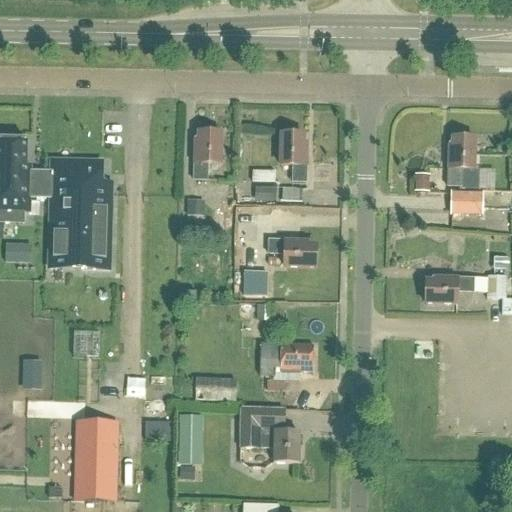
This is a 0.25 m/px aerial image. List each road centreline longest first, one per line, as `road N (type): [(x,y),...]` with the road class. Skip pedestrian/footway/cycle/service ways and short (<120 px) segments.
road 1 (residential): [(357,511),(367,86)]
road 2 (residential): [(0,80),(367,86)]
road 3 (secondary): [(357,23),(201,28),(166,37)]
road 4 (secondary): [(166,37),(357,45)]
road 5 (secondary): [(0,34),(166,37)]
road 6 (secondary): [(511,25),(377,23)]
road 7 (secondary): [(377,46),(511,48)]
